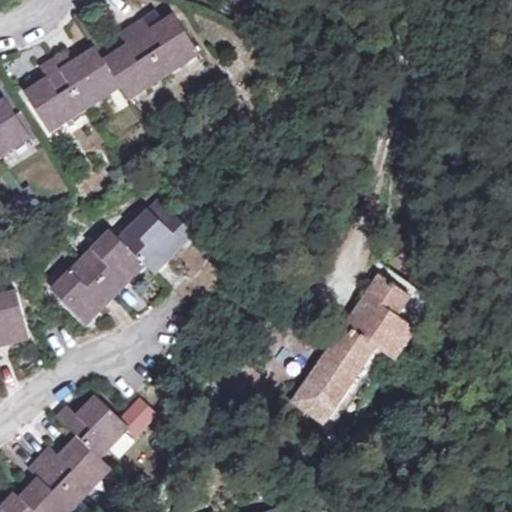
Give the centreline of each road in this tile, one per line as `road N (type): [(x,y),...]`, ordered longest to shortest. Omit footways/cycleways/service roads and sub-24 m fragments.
road 1 (track): [(310,349),(398,63),(393,0)]
road 2 (residential): [(133,351),(86,363),(0,425)]
